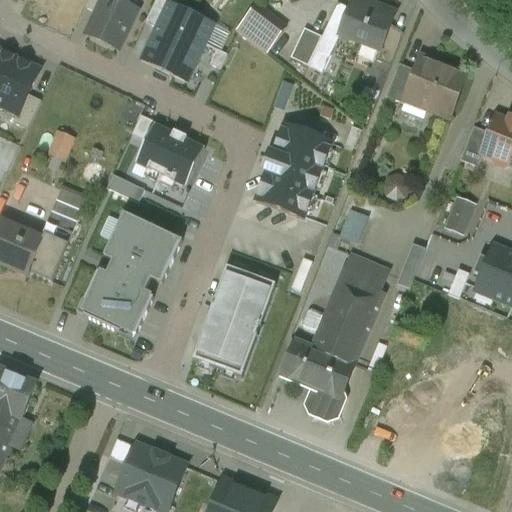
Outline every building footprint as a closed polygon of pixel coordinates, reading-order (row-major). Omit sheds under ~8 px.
[(106,0),(89,36),(118,49),(134,14),(106,0)] [(395,17),(355,1),(340,39),(362,48),(379,54),(380,55),(386,40),(395,17)] [(139,66),(184,85),(209,28),(164,9),(139,66)] [(286,32),(257,10),(237,35),(267,58),(286,32)] [(322,41),(305,33),(291,62),(308,70),(322,41)] [(401,45),(386,40),(380,55),(379,54),(371,72),(373,73),(376,64),(391,70),(401,45)] [(0,97),(17,61),(0,52),(0,97)] [(17,61),(0,97),(0,106),(22,117),(43,73),(17,61)] [(463,79),(421,62),(414,80),(405,104),(406,104),(446,120),(463,79)] [(414,80),(400,75),(390,102),(404,108),(406,104),(405,104),(414,80)] [(511,122),(510,121),(509,125),(497,120),(490,137),(482,158),(483,159),(483,158),(493,162),(495,166),(505,170),(509,169),(511,169),(511,122)] [(331,147),(284,129),(274,159),(270,158),(264,174),(268,175),(257,204),(304,222),(331,147)] [(474,131),(460,164),(478,171),(483,159),(482,158),(490,137),(474,131)] [(58,135),(48,158),(66,166),(76,142),(58,135)] [(412,199),(413,178),(390,176),(388,197),(412,199)] [(111,191),(142,205),(149,191),(118,177),(111,191)] [(457,201),(444,232),(464,240),(477,209),(457,201)] [(368,222),(352,215),(341,241),(358,248),(368,222)] [(115,265),(108,280),(105,278),(103,278),(86,314),(133,336),(150,299),(144,297),(151,282),(158,285),(176,247),(162,240),(160,243),(140,234),(141,230),(126,223),(108,262),(115,265)] [(42,243),(1,226),(0,228),(0,266),(29,279),(32,272),(43,244),(42,243)] [(68,248),(45,238),(42,243),(43,244),(32,272),(53,280),(51,284),(52,285),(68,248)] [(426,254),(413,249),(406,269),(418,273),(426,254)] [(511,257),(495,251),(476,297),(511,311),(511,257)] [(352,259),(326,319),(311,313),(309,314),(302,329),(304,332),(319,338),(313,352),(296,345),(282,379),(314,392),(307,407),(310,412),(316,415),(318,414),(328,418),(340,414),(345,403),(343,399),(342,399),(354,369),(382,302),(379,300),(390,275),(352,259)] [(406,269),(398,289),(410,294),(418,273),(406,269)] [(228,272),(194,363),(243,381),(276,290),(228,272)] [(0,475),(37,388),(0,372),(0,475)] [(169,511),(187,469),(137,448),(117,496),(128,501),(154,511),(169,511)] [(256,498),(224,485),(225,485),(223,484),(211,511),(270,511),(273,507),(255,500),(256,498)] [(154,511),(128,501),(123,511),(154,511)]
